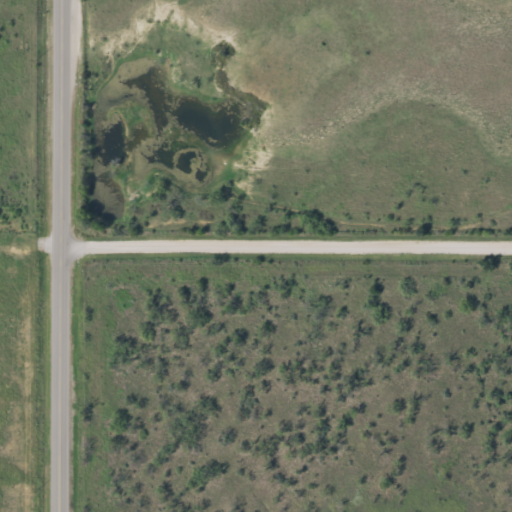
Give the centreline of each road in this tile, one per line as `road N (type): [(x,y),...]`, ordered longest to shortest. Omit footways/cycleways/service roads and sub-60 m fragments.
road 1 (secondary): [(64,511),(65,0)]
road 2 (residential): [(511,245),(65,245)]
